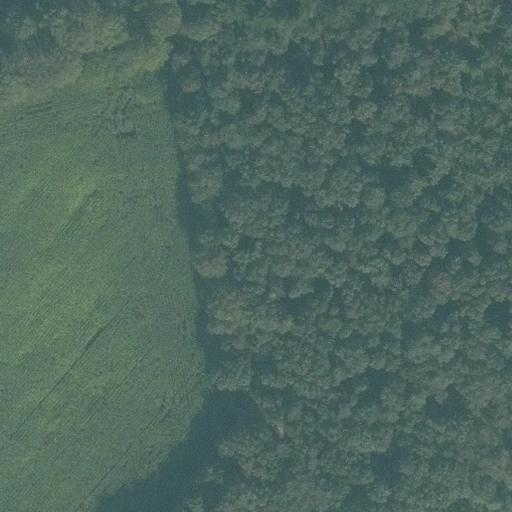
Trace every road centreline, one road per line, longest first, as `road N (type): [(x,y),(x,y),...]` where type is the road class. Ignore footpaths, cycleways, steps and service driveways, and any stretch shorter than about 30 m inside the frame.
road 1 (track): [(185,0),(248,341)]
road 2 (track): [(511,283),(248,341)]
road 3 (track): [(248,341),(269,425),(182,511)]
